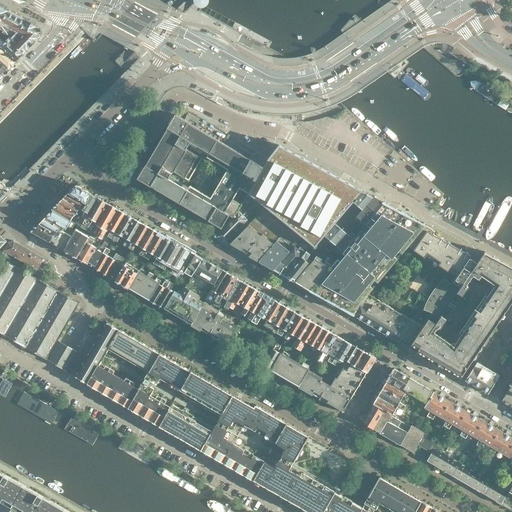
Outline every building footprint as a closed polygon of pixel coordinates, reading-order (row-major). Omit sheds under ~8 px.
[(38,26),(27,20),(9,11),(10,10),(0,4),(0,27),(4,30),(3,32),(7,35),(8,33),(13,35),(5,43),(0,37),(0,44),(17,61),(40,38),(39,38),(40,37),(41,36),(42,35),(42,34),(42,33),(42,32),(42,30),(41,30),(40,28),(39,27),(38,26)] [(340,31),(341,32),(393,77),(395,78),(396,77),(408,63),(408,62),(408,61),(355,15),(354,15),(353,16),(341,29),(340,31)] [(17,62),(0,46),(0,60),(9,69),(17,62)] [(313,47),(310,50),(337,74),(359,93),(362,90),(313,47)] [(9,69),(0,60),(0,74),(2,76),(9,69)] [(501,107),(511,113),(511,112),(511,103),(506,99),(480,82),(479,82),(477,81),(476,81),(475,81),(473,81),(472,81),(471,81),(470,81),(470,83),(470,84),(470,85),(471,86),(471,87),(472,88),(473,89),(474,90),(501,107)] [(229,214),(232,216),(236,211),(241,204),(235,200),(242,188),(249,192),(263,167),(188,123),(189,123),(175,115),(167,128),(168,128),(146,165),(145,165),(137,179),(151,186),(208,220),(208,221),(221,228),(229,214)] [(316,247),(362,191),(279,145),(268,158),(268,159),(263,167),(249,192),(262,203),(289,225),(302,236),(316,247)] [(81,209),(90,193),(76,185),(63,199),(81,209)] [(342,234),(355,218),(373,196),(362,191),(316,247),(319,250),(323,244),(322,243),(325,239),(333,245),(342,234)] [(81,225),(98,198),(90,193),(81,209),(82,209),(86,211),(82,218),(78,216),(75,222),(81,225)] [(364,225),(383,202),(373,197),(373,196),(355,218),(364,225)] [(475,230),(491,202),(482,197),(466,225),(475,230)] [(102,239),(104,235),(106,232),(107,229),(119,210),(108,204),(98,198),(81,225),(81,227),(83,228),(86,230),(102,239)] [(82,209),(81,209),(63,199),(53,210),(74,223),(75,222),(78,216),(82,209)] [(362,301),(367,296),(408,246),(409,247),(424,229),(426,225),(425,225),(423,224),(410,217),(408,216),(407,215),(401,212),(385,203),(384,203),(383,202),(383,203),(383,202),(364,225),(353,238),(342,252),(330,267),(311,290),(311,291),(329,301),(353,314),(362,301)] [(259,261),(289,225),(262,203),(239,232),(229,243),(259,261)] [(493,240),(509,213),(500,208),(485,235),(493,240)] [(74,223),(53,210),(46,217),(40,224),(56,233),(58,235),(62,227),(70,232),(71,230),(74,223)] [(110,244),(126,215),(119,210),(107,229),(111,232),(110,234),(106,232),(104,235),(108,238),(106,241),(109,243),(110,244)] [(236,230),(246,217),(236,211),(232,216),(222,228),(215,235),(226,242),(229,243),(239,232),(236,230)] [(123,238),(124,237),(134,219),(126,215),(110,244),(111,244),(113,246),(116,242),(120,245),(122,241),(118,239),(119,236),(123,238)] [(129,247),(142,223),(134,219),(124,237),(128,239),(124,244),(129,247)] [(139,246),(150,228),(142,223),(129,247),(128,248),(132,250),(135,245),(139,247),(139,246)] [(56,233),(40,224),(32,232),(33,232),(51,242),(56,233)] [(274,269),(293,246),(302,236),(289,225),(259,261),(274,269)] [(431,260),(447,242),(433,234),(435,231),(432,230),(426,225),(424,229),(409,247),(424,257),(425,256),(431,260)] [(64,250),(74,232),(71,230),(70,232),(62,227),(58,235),(56,233),(51,242),(64,250)] [(77,257),(88,238),(89,236),(84,234),(86,230),(83,228),(81,232),(76,229),(74,232),(64,250),(77,257)] [(155,255),(165,237),(150,228),(139,246),(143,248),(139,254),(149,259),(152,253),(155,255)] [(342,252),(353,238),(348,234),(346,237),(342,234),(333,245),(342,252)] [(160,265),(173,242),(165,237),(155,255),(159,257),(156,262),(160,265)] [(88,264),(96,249),(97,247),(92,244),(93,241),(88,238),(77,257),(77,258),(88,264)] [(43,258),(13,241),(8,243),(2,254),(7,257),(9,253),(36,269),(43,258)] [(171,264),(181,246),(173,242),(160,265),(164,267),(167,262),(171,264)] [(456,277),(469,258),(470,256),(447,242),(431,260),(448,271),(456,277)] [(110,258),(106,255),(110,250),(108,249),(111,244),(110,244),(109,243),(106,248),(94,267),(98,270),(101,272),(110,258)] [(106,248),(102,246),(99,251),(96,249),(88,264),(94,267),(106,248)] [(185,272),(195,254),(181,246),(171,264),(185,272)] [(286,276),(304,255),(293,246),(274,269),(282,273),(282,274),(283,274),(285,276),(286,276)] [(295,281),(310,263),(306,260),(310,255),(306,252),(304,255),(286,276),(295,281)] [(409,348),(409,347),(416,351),(416,352),(460,378),(489,335),(491,332),(494,328),(511,301),(511,266),(484,252),(481,257),(477,263),(470,258),(469,258),(456,277),(450,285),(444,279),(441,282),(439,284),(437,286),(434,289),(433,291),(432,293),(430,295),(429,298),(427,301),(426,304),(425,307),(424,309),(432,313),(422,327),(409,347),(409,348)] [(108,276),(120,256),(117,254),(113,260),(110,258),(101,272),(108,276)] [(192,276),(202,258),(195,254),(185,272),(192,276)] [(115,280),(124,266),(120,264),(123,258),(120,256),(108,276),(115,280)] [(0,297),(17,268),(0,258),(0,297)] [(205,300),(223,270),(202,258),(192,276),(188,282),(185,287),(183,291),(176,287),(173,291),(164,308),(172,313),(173,311),(184,317),(183,319),(192,324),(204,303),(205,300)] [(311,290),(330,267),(314,258),(310,263),(295,281),(304,286),(311,290)] [(133,290),(142,274),(143,272),(126,262),(124,266),(115,280),(133,290)] [(0,332),(3,335),(36,278),(17,268),(0,297),(0,332)] [(213,304),(215,300),(230,274),(223,270),(205,300),(213,304)] [(150,300),(159,284),(160,282),(154,278),(156,275),(152,273),(150,276),(147,274),(146,276),(142,274),(133,290),(150,300)] [(221,304),(236,278),(230,275),(230,274),(215,300),(221,304)] [(24,347),(57,290),(36,278),(3,335),(5,336),(24,347)] [(226,312),(230,305),(243,282),(241,281),(242,281),(238,279),(238,280),(237,279),(237,278),(236,278),(221,304),(219,308),(226,312)] [(157,304),(169,282),(165,279),(162,285),(159,284),(150,300),(157,304)] [(164,308),(173,291),(171,290),(174,284),(169,282),(157,304),(164,308)] [(241,305),(251,287),(243,282),(230,305),(234,308),(237,303),(241,305)] [(248,310),(259,291),(251,287),(241,305),(244,307),(240,315),(244,317),(248,310)] [(58,340),(63,331),(79,303),(57,290),(24,347),(26,348),(45,359),(46,360),(60,367),(66,371),(67,372),(78,352),(71,348),(58,340)] [(253,320),(267,296),(259,291),(248,310),(252,312),(249,318),(253,320)] [(264,319),(275,300),(267,296),(253,320),(257,323),(260,316),(264,319)] [(376,328),(388,306),(371,296),(370,298),(367,296),(362,301),(353,314),(376,328)] [(277,332),(290,309),(275,300),(264,319),(268,321),(266,325),(277,332)] [(236,327),(222,319),(223,317),(217,314),(219,311),(204,303),(192,324),(207,333),(208,333),(207,332),(208,331),(212,333),(211,335),(226,344),(236,327)] [(400,338),(411,320),(388,306),(376,328),(396,340),(398,337),(400,338)] [(288,332),(298,314),(294,311),(294,312),(293,311),(292,311),(291,310),(290,309),(277,332),(281,334),(284,329),(288,332)] [(295,336),(306,318),(298,314),(288,332),(285,336),(289,339),(292,334),(295,336)] [(298,346),(312,322),(306,318),(295,336),(299,338),(295,344),(298,346)] [(409,347),(422,327),(411,320),(400,338),(398,341),(408,347),(409,347)] [(309,342),(318,325),(312,322),(298,346),(301,348),(305,341),(308,343),(309,342)] [(362,507),(352,502),(339,494),(341,491),(337,489),(338,487),(353,461),(293,426),(255,405),(254,407),(214,384),(208,381),(202,377),(107,323),(106,325),(105,325),(104,326),(105,327),(100,335),(99,334),(98,336),(99,336),(95,344),(94,344),(93,345),(94,346),(93,348),(89,354),(88,353),(87,355),(88,355),(84,363),(83,363),(82,364),(83,365),(78,373),(77,372),(76,374),(77,374),(76,377),(174,434),(183,439),(310,511),(359,511),(361,508),(362,507)] [(321,351),(331,333),(318,325),(309,342),(312,344),(310,347),(309,347),(307,350),(311,352),(311,353),(314,355),(318,349),(321,351)] [(328,352),(337,336),(331,333),(321,351),(324,352),(320,359),(323,361),(328,352)] [(332,363),(345,340),(337,336),(328,352),(331,354),(327,360),(332,363)] [(343,361),(344,360),(352,345),(345,340),(332,363),(337,365),(340,359),(343,361)] [(271,370),(280,353),(277,351),(280,346),(276,344),(264,366),(271,370)] [(350,363),(359,348),(352,345),(344,360),(347,361),(345,365),(349,367),(350,363)] [(366,372),(375,358),(375,357),(372,356),(365,352),(359,348),(350,363),(366,372)] [(308,369),(309,368),(281,352),(280,353),(271,370),(299,386),(308,369)] [(488,393),(499,375),(477,362),(465,380),(488,393)] [(360,381),(361,380),(362,379),(363,377),(363,378),(366,372),(350,363),(349,367),(345,365),(343,369),(344,369),(338,379),(337,379),(333,387),(351,397),(361,382),(360,381)] [(351,397),(333,387),(321,380),(323,378),(308,369),(299,386),(320,398),(321,396),(328,400),(327,402),(339,409),(343,411),(345,407),(351,397)] [(402,390),(409,378),(394,369),(387,381),(402,390)] [(14,384),(0,376),(0,394),(6,398),(14,384)] [(432,390),(424,386),(417,382),(409,378),(402,390),(414,397),(425,403),(432,390)] [(414,397),(402,390),(387,381),(383,388),(401,399),(403,395),(412,401),(414,397)] [(399,402),(401,399),(383,388),(378,396),(404,410),(407,412),(409,408),(399,402)] [(511,390),(509,388),(501,402),(511,408),(511,390)] [(17,405),(35,415),(43,402),(24,392),(17,405)] [(441,417),(450,402),(433,392),(424,407),(430,411),(426,416),(432,420),(436,414),(441,417)] [(404,410),(378,396),(374,404),(392,414),(394,410),(401,414),(404,410)] [(60,412),(43,402),(35,415),(52,425),(60,412)] [(457,427),(467,411),(450,402),(441,417),(446,420),(443,426),(449,430),(452,424),(457,427)] [(412,425),(392,414),(374,404),(362,423),(379,432),(386,420),(407,433),(412,425)] [(474,436),(483,421),(467,411),(457,427),(463,430),(459,436),(465,439),(469,433),(474,436)] [(100,435),(71,419),(64,430),(93,447),(100,435)] [(407,433),(386,420),(379,432),(400,445),(407,433)] [(490,446),(499,430),(483,421),(474,436),(479,439),(476,445),(482,449),(485,443),(490,446)] [(439,441),(430,436),(412,425),(407,433),(400,445),(413,452),(417,445),(431,453),(435,448),(439,441)] [(507,456),(511,446),(511,437),(499,430),(490,446),(495,449),(492,455),(498,458),(502,453),(507,456)] [(435,466),(443,453),(435,448),(431,453),(426,461),(435,466)] [(443,471),(451,457),(443,453),(435,466),(443,471)] [(451,476),(459,462),(451,457),(443,471),(451,476)] [(460,480),(467,467),(459,462),(451,476),(460,480)] [(158,474),(159,475),(192,494),(193,494),(193,495),(194,495),(195,495),(196,495),(197,495),(198,494),(199,494),(199,493),(199,492),(198,491),(198,490),(197,489),(197,488),(196,487),(195,487),(164,468),(162,468),(161,468),(159,467),(158,467),(156,467),(155,468),(155,469),(156,470),(156,472),(157,473),(158,474)] [(468,485),(476,472),(467,467),(460,480),(468,485)] [(70,511),(29,488),(0,471),(0,499),(2,502),(3,502),(5,503),(7,504),(8,502),(18,507),(16,509),(17,510),(19,511),(20,511),(70,511)] [(476,490),(484,477),(476,472),(468,485),(476,490)] [(379,501),(390,482),(379,476),(379,477),(364,503),(374,509),(379,501)] [(484,495),(492,482),(484,477),(476,490),(484,495)] [(390,507),(400,489),(390,482),(379,501),(390,507)] [(508,491),(492,482),(484,495),(501,504),(508,491)] [(511,511),(511,485),(509,491),(501,504),(511,511)] [(398,511),(400,511),(411,495),(400,489),(390,507),(398,511)] [(414,511),(421,501),(411,495),(400,511),(414,511)] [(428,511),(432,506),(421,500),(421,501),(414,511),(428,511)] [(210,509),(214,511),(234,511),(216,501),(214,501),(213,501),(211,501),(209,501),(208,501),(207,501),(207,502),(207,503),(207,504),(207,505),(208,506),(208,507),(209,508),(209,509),(210,509)]
